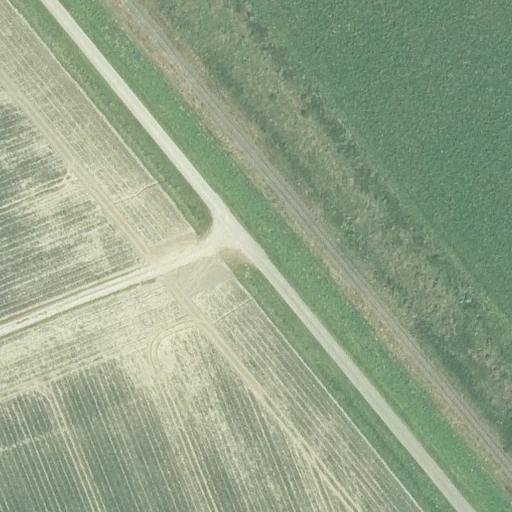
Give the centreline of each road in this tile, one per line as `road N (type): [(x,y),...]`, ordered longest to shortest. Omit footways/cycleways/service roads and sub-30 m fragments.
road 1 (unclassified): [(464,511),(47,0)]
road 2 (unknown): [(227,221),(0,314)]
